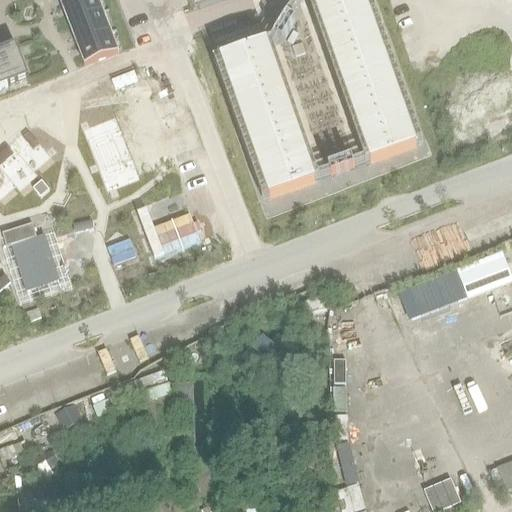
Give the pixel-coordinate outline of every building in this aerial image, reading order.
[(78,0),(61,7),(69,27),(102,14),(96,0),(78,0)] [(415,150),(362,0),(311,0),(370,166),(415,150)] [(110,35),(102,14),(69,27),(77,48),(110,35)] [(118,56),(110,35),(77,48),(85,68),(118,56)] [(220,63),(269,202),(314,185),(300,145),(266,47),(220,63)] [(0,54),(0,67),(8,89),(29,81),(16,48),(0,54)] [(0,67),(0,92),(8,89),(0,67)] [(115,120),(82,133),(89,152),(122,140),(115,120)] [(139,122),(132,149),(156,155),(163,127),(139,122)] [(27,131),(9,146),(33,175),(51,160),(27,131)] [(122,140),(89,152),(97,173),(130,160),(122,140)] [(9,146),(0,153),(0,170),(16,189),(20,194),(37,179),(33,175),(9,146)] [(130,160),(97,173),(106,195),(139,182),(130,160)] [(0,170),(0,202),(16,189),(0,170)] [(40,201),(49,193),(41,184),(32,191),(40,201)] [(189,217),(153,231),(146,213),(137,216),(144,234),(154,262),(200,244),(189,217)] [(32,227),(2,236),(6,249),(11,248),(26,294),(59,284),(44,238),(37,241),(32,227)] [(511,284),(511,282),(501,255),(456,273),(467,302),(511,284)] [(270,346),(262,337),(241,358),(237,355),(226,365),(242,382),(255,370),(265,381),(297,350),(282,334),(270,346)] [(176,401),(192,401),(192,386),(176,386),(176,401)] [(80,419),(74,408),(56,417),(62,429),(80,419)] [(345,489),(358,486),(349,446),(336,449),(345,489)] [(48,455),(38,461),(46,473),(56,467),(48,455)] [(511,490),(511,464),(496,470),(505,493),(511,490)] [(444,511),(459,506),(450,483),(424,494),(431,511),(444,511)] [(25,511),(42,511),(43,500),(67,500),(67,484),(26,484),(25,511)] [(340,511),(364,511),(358,488),(335,495),(340,511)]
